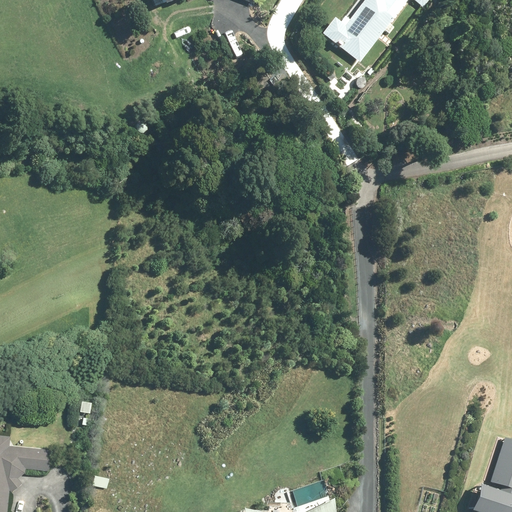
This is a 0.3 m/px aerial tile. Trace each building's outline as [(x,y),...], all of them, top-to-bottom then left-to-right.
[(361,0),(365,3),(350,20),(346,17),(341,23),(336,19),(323,34),(359,63),(384,32),(388,35),(397,24),(393,21),(400,13),(400,12),(409,0),(414,0),(423,7),(428,0),(361,0)] [(92,403),(81,402),(80,413),(91,414),(92,403)] [(0,511),(6,511),(9,490),(11,493),(21,485),(17,478),(26,469),(50,469),(50,447),(10,446),(10,435),(0,434),(0,511)] [(511,511),(511,438),(506,437),(490,487),(480,484),(473,510),(479,511),(511,511)] [(247,508),(246,511),(335,511),(332,497),(292,511),(285,511),(286,504),(274,504),(274,509),(247,508)]
